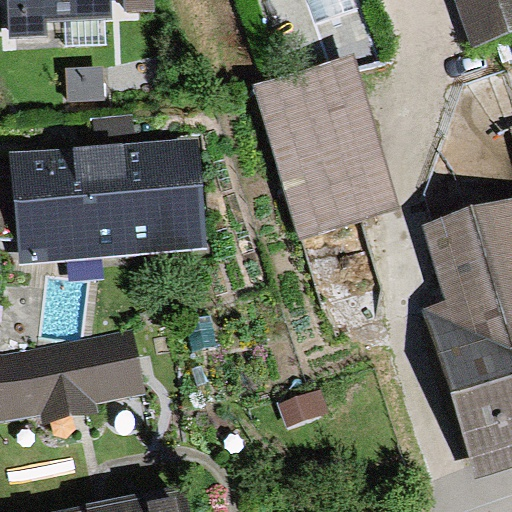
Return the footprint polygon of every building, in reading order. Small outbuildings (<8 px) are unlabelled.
[(12,0),(14,38),(49,36),(49,22),(112,19),(110,0),(12,0)] [(155,0),(122,0),(124,13),(156,11),(155,0)] [(511,0),(459,0),(475,48),(511,35),(511,0)] [(260,90),(305,236),(400,207),(354,60),(260,90)] [(105,69),(66,69),(67,104),(105,103),(105,69)] [(0,181),(0,238),(18,237),(19,260),(206,247),(198,144),(103,151),(17,157),(18,180),(0,181)] [(511,202),(433,226),(457,304),(435,311),(483,468),(511,459),(511,202)] [(0,353),(0,420),(42,412),(44,423),(99,412),(97,404),(151,394),(138,326),(0,353)] [(64,511),(191,511),(186,487),(64,511)]
